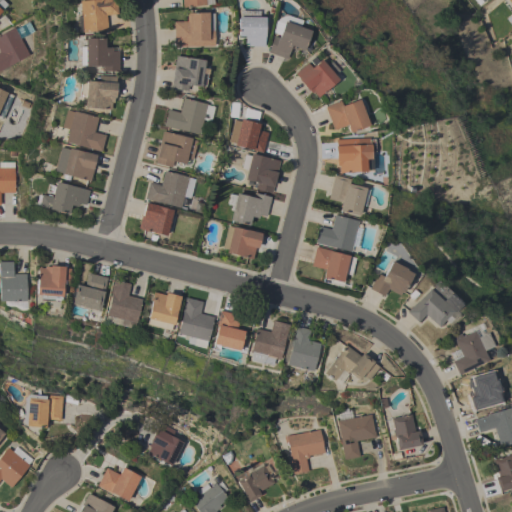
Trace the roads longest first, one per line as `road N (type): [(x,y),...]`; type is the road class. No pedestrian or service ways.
road 1 (residential): [(0,237),(104,249),(354,316),(388,335),(436,400)]
road 2 (residential): [(141,0),(142,87),(104,249)]
road 3 (residential): [(257,89),(294,117),(304,141),(305,168),(274,296)]
road 4 (residential): [(458,475),(303,511)]
